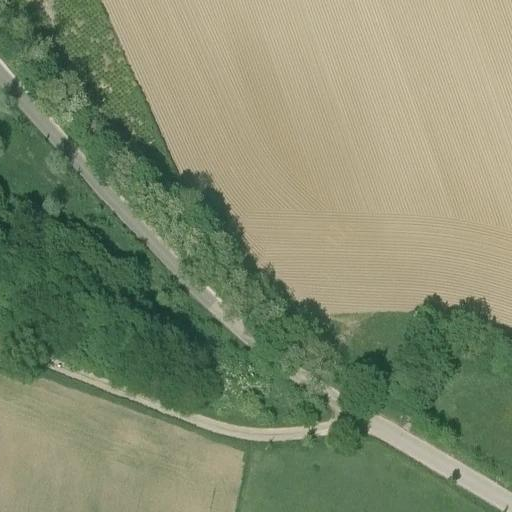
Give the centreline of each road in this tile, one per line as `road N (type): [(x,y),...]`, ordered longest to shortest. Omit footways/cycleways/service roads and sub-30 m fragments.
road 1 (unclassified): [(511,505),(363,419),(254,342),(174,267),(0,75)]
road 2 (track): [(0,346),(239,433),(307,433),(363,419)]
